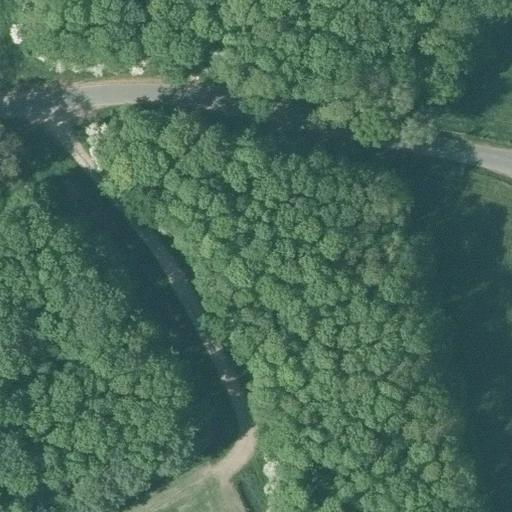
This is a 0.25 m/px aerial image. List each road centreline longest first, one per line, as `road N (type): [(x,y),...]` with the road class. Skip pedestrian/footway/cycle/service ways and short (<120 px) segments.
road 1 (unclassified): [(511,164),(204,99),(146,93),(0,105)]
road 2 (track): [(220,471),(246,438),(205,328),(161,250),(33,101)]
